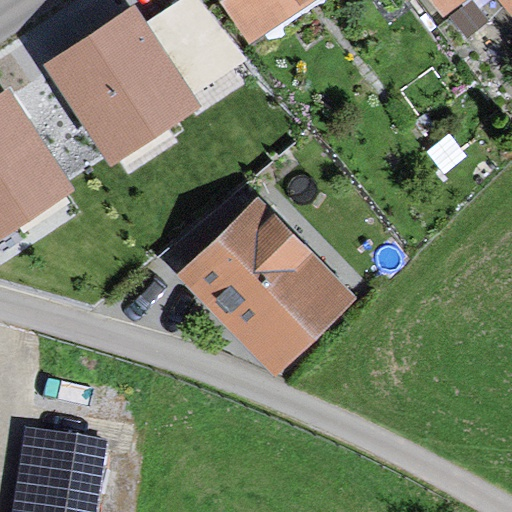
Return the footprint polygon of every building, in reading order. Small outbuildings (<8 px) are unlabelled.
[(194,92),(247,57),(201,0),(176,0),(146,20),(134,1),(43,61),(110,162),(201,102),(194,92)] [(217,0),(248,45),(316,0),(217,0)] [(498,0),(511,18),(511,17),(511,0),(428,0),(442,18),(465,0),(498,0)] [(0,233),(75,184),(8,83),(0,88),(0,233)] [(358,301),(257,196),(174,274),(275,380),(358,301)] [(98,511),(109,442),(24,430),(11,511),(98,511)]
